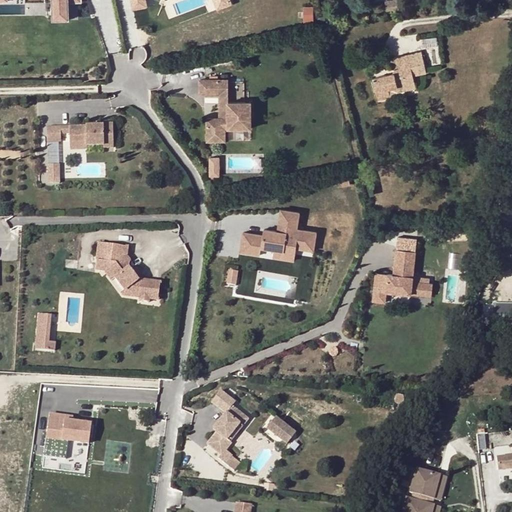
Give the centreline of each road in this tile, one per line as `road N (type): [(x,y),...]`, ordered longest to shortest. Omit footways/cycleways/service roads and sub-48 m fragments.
road 1 (residential): [(132,83),(199,193),(158,511)]
road 2 (unknown): [(12,223),(198,225)]
